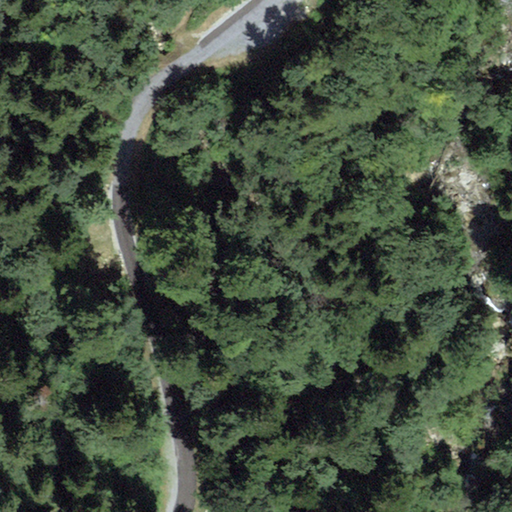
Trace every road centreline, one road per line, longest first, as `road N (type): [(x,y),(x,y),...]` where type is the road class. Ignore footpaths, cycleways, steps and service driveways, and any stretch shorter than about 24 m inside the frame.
road 1 (track): [(269,0),(148,96),(123,163),(130,231)]
road 2 (track): [(130,231),(173,391),(178,511)]
